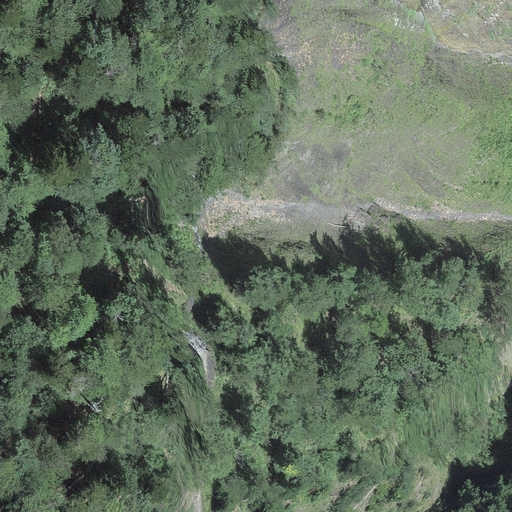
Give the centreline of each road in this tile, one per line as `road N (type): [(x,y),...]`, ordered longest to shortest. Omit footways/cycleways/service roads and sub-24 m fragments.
road 1 (motorway): [(85,0),(437,511)]
road 2 (motorway): [(511,144),(413,0)]
